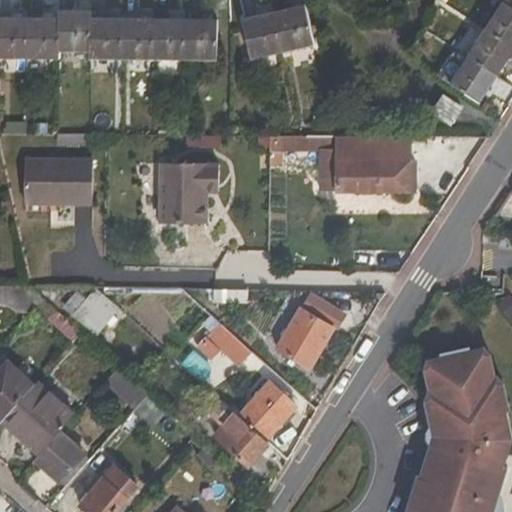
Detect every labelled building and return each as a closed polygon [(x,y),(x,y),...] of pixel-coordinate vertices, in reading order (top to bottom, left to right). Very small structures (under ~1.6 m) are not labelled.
[(511,7),(503,2),(486,30),(511,45),(511,7)] [(272,13),(282,53),(315,45),(305,5),(272,13)] [(59,12),(59,19),(59,52),(91,53),(91,19),(91,12),(59,12)] [(243,19),(252,60),(282,53),(272,13),(243,19)] [(0,18),(0,58),(27,59),(27,19),(0,18)] [(27,59),(59,59),(59,52),(59,19),(27,19),(27,59)] [(91,53),(91,60),(122,60),(122,19),(91,19),(91,53)] [(122,19),(122,60),(155,60),(155,19),(122,19)] [(155,19),(155,60),(188,60),(187,19),(155,19)] [(187,19),(188,60),(218,60),(217,19),(187,19)] [(469,57),(499,76),(511,55),(511,45),(486,30),(469,57)] [(451,84),(482,103),(499,76),(469,57),(451,84)] [(444,96),(432,113),(451,126),(463,109),(444,96)] [(307,136),(307,139),(277,139),(277,145),(269,146),(269,164),(281,164),(281,151),(311,151),(311,150),(320,150),(320,162),(411,162),(411,136),(334,136),(307,136)] [(27,205),(93,206),(94,159),(28,158),(27,205)] [(320,162),(320,191),(416,191),(415,162),(411,162),(320,162)] [(161,164),(161,223),(207,223),(208,193),(218,193),(218,164),(161,164)] [(36,311),(45,301),(30,287),(0,286),(0,303),(32,315),(36,311)] [(77,312),(100,332),(121,310),(97,290),(77,312)] [(195,333),(211,315),(181,290),(166,308),(195,333)] [(248,303),(248,291),(227,290),(215,290),(215,302),(248,303)] [(74,343),(82,334),(45,301),(36,311),(74,343)] [(302,310),(278,349),(292,357),(296,360),(311,369),(335,329),(302,310)] [(252,352),(220,324),(210,334),(242,363),(252,352)] [(504,511),(505,511),(500,492),(508,468),(505,467),(511,444),(511,432),(507,412),(511,411),(504,384),(497,377),(496,377),(491,356),(484,348),(470,351),(470,349),(443,355),(443,357),(429,361),(426,371),(428,378),(431,392),(430,392),(427,402),(432,427),(429,433),(429,439),(432,444),(432,445),(422,478),(419,477),(408,511),(410,511),(504,511)] [(0,423),(1,424),(7,418),(36,385),(9,361),(0,371),(0,423)] [(105,383),(136,409),(149,394),(119,368),(105,383)] [(44,451),(61,432),(77,415),(42,383),(9,420),(44,451)] [(295,406),(270,385),(242,418),(266,440),(295,406)] [(149,394),(136,409),(133,413),(152,429),(159,422),(167,411),(149,394)] [(250,467),(270,443),(266,440),(242,418),(223,402),(211,416),(223,427),(215,437),(250,467)] [(44,451),(9,420),(7,418),(1,424),(38,457),(44,451)] [(159,422),(152,429),(163,439),(169,431),(159,422)] [(44,451),(38,457),(34,462),(59,483),(86,453),(61,432),(44,451)] [(207,446),(195,436),(191,441),(202,451),(207,446)] [(207,446),(202,451),(198,456),(216,472),(224,463),(207,446)] [(105,481),(84,506),(90,511),(114,511),(126,499),(105,481)]
